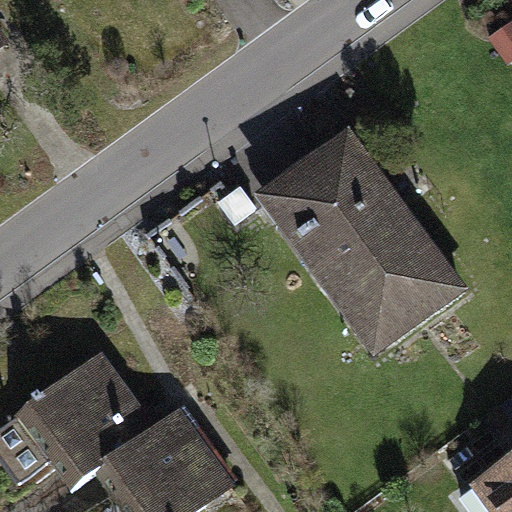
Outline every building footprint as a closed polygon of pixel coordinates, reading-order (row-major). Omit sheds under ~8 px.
[(511,61),(511,24),(492,39),(509,64),(511,61)] [(372,198),(339,152),(275,199),(361,317),(373,309),(394,338),(458,291),(384,189),(372,198)] [(256,211),(241,189),(219,204),(233,226),(256,211)] [(72,493),(96,475),(155,432),(100,358),(41,402),(37,397),(32,401),(35,406),(0,431),(0,460),(19,486),(50,463),(72,493)] [(198,511),(232,487),(178,414),(155,432),(96,475),(123,511),(198,511)] [(497,511),(511,511),(511,464),(480,488),(497,511)]
